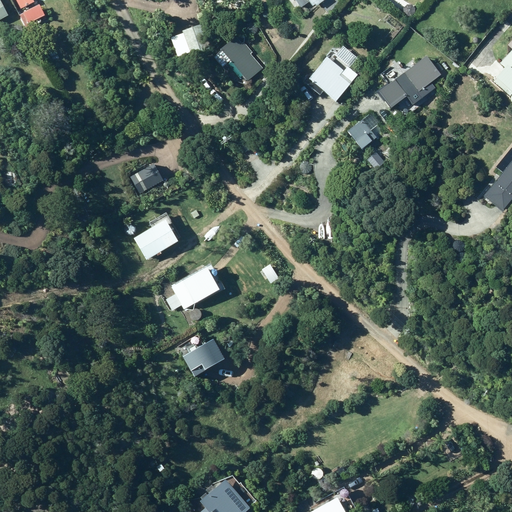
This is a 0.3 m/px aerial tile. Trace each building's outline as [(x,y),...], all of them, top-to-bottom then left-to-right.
[(0,0),(0,21),(9,16),(0,0)] [(341,3),(339,0),(294,0),(299,7),(309,0),(317,0),(327,13),(341,3)] [(41,4),(21,14),(29,31),(33,29),(30,23),(46,15),(41,4)] [(210,48),(201,23),(181,31),(190,55),(210,48)] [(241,44),(235,36),(219,49),(229,61),(224,65),(237,80),(241,76),(246,81),(262,68),(249,54),(251,52),(243,42),(241,44)] [(325,56),(338,64),(346,52),(334,44),(325,56)] [(511,49),(499,63),(501,65),(495,72),(510,85),(511,83),(511,49)] [(426,56),(377,91),(390,108),(406,96),(412,104),(435,88),(432,84),(441,77),(426,56)] [(334,102),(357,75),(346,66),(340,73),(321,57),(301,82),(318,95),(321,91),(334,102)] [(487,82),(494,89),(500,82),(492,75),(487,82)] [(380,107),(384,113),(389,110),(384,104),(380,107)] [(336,161),(348,153),(351,157),(359,151),(359,150),(385,132),(368,107),(358,114),(363,121),(339,137),(342,142),(329,151),(336,161)] [(171,173),(178,168),(173,159),(165,164),(171,173)] [(322,176),(321,160),(313,161),(314,177),(322,176)] [(511,160),(483,195),(503,212),(511,200),(511,160)] [(130,176),(139,195),(165,182),(156,163),(130,176)] [(191,213),(195,218),(200,215),(197,210),(191,213)] [(160,256),(164,254),(162,252),(180,242),(168,221),(136,239),(148,260),(158,254),(160,256)] [(165,259),(158,263),(160,267),(168,263),(165,259)] [(214,266),(173,288),(177,294),(167,300),(173,311),(183,306),(185,310),(226,288),(214,266)] [(264,270),(272,282),(278,278),(270,266),(264,270)] [(197,377),(227,360),(215,340),(185,358),(197,377)] [(251,511),(256,509),(228,478),(202,500),(208,506),(201,511),(251,511)] [(348,511),(342,498),(315,511),(348,511)]
